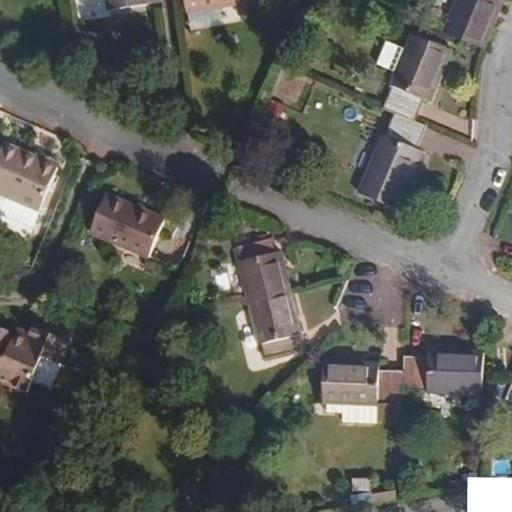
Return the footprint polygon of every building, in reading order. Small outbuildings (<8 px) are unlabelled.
[(148,7),(147,0),(106,0),(109,13),(148,7)] [(252,1),(251,0),(183,0),(185,10),(252,1)] [(511,0),(466,0),(454,32),(493,49),(511,0)] [(396,107),(406,111),(397,135),(394,133),(371,190),(409,206),(433,149),(426,146),(436,123),(426,119),(435,96),(441,99),(462,49),(424,34),(403,82),(406,84),(396,107)] [(48,189),(57,169),(4,145),(0,154),(0,189),(40,207),(42,204),(48,189)] [(0,210),(33,225),(40,207),(0,189),(0,210)] [(47,206),(53,192),(48,189),(42,204),(47,206)] [(163,220),(107,197),(94,226),(150,251),(163,220)] [(297,335),(279,255),(274,256),(270,240),(238,248),(242,263),(239,265),(258,345),(261,344),(264,358),(296,351),(293,336),(297,335)] [(58,362),(70,334),(37,319),(30,332),(16,326),(13,332),(0,327),(0,381),(26,393),(32,378),(42,355),(58,362)] [(404,355),(403,370),(381,369),(382,362),(328,361),(326,401),(329,401),(330,411),(344,411),(344,420),(376,421),(382,418),(401,419),(403,386),(428,388),(428,392),(482,394),(484,352),(431,350),(431,355),(404,355)] [(48,386),(58,362),(42,355),(32,378),(48,386)] [(511,376),(503,397),(511,401),(511,376)] [(463,485),(476,483),(474,473),(461,476),(463,485)] [(119,497),(118,511),(137,511),(138,497),(119,497)]
